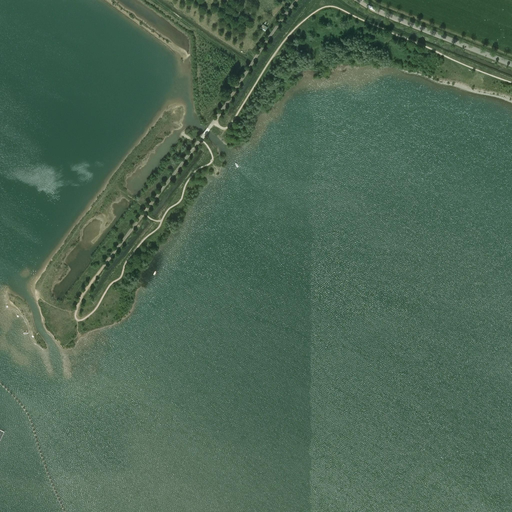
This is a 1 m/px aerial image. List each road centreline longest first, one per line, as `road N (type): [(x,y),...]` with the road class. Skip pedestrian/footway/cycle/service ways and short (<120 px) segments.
road 1 (unclassified): [(76,317),(83,293),(296,0)]
road 2 (unclassified): [(511,65),(358,0)]
